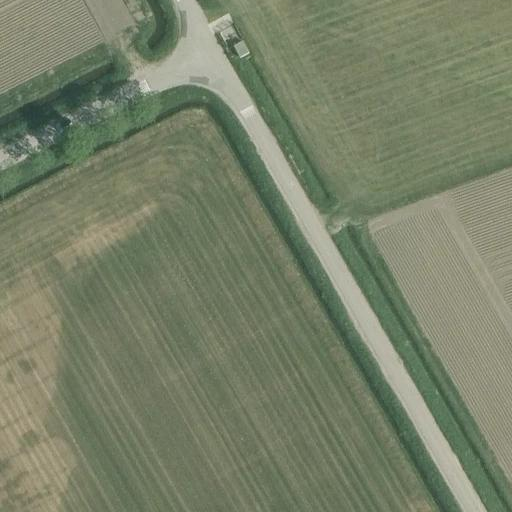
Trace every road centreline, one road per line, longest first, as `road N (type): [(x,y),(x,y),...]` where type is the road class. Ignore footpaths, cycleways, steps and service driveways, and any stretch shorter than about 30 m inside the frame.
road 1 (unclassified): [(473,511),(209,52)]
road 2 (unclassified): [(0,158),(209,52)]
